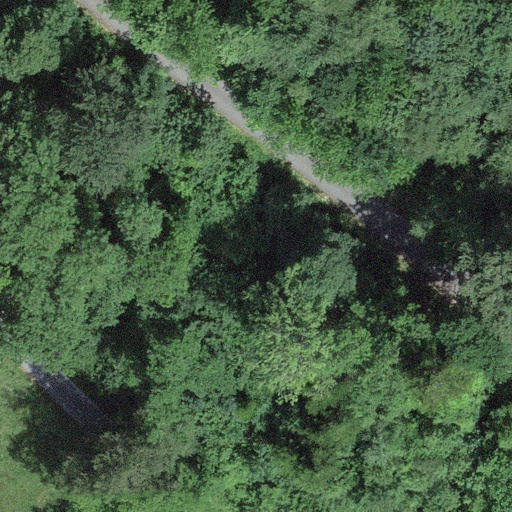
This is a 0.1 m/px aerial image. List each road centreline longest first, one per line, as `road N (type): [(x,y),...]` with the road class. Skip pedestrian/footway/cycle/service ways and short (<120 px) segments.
road 1 (track): [(101,0),(511,327)]
road 2 (track): [(169,511),(134,464),(0,326)]
